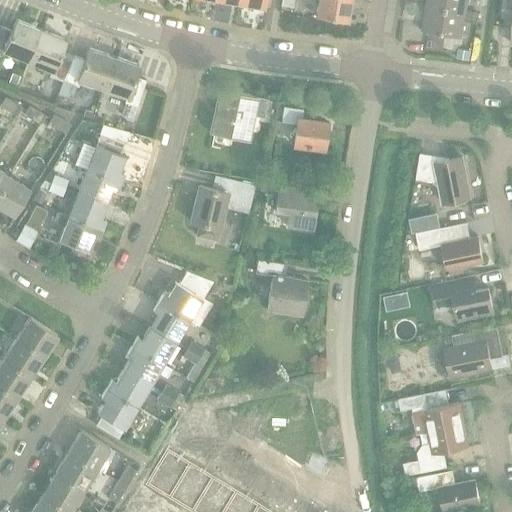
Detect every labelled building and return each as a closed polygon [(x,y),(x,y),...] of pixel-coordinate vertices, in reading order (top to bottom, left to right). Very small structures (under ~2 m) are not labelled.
[(347,21),(350,0),(318,0),(315,16),(347,21)] [(426,0),(426,6),(466,12),(466,11),(467,0),(426,0)] [(511,43),(511,0),(502,0),(501,16),(511,16),(511,30),(511,43)] [(478,13),(466,11),(466,12),(426,6),(422,31),(461,37),(464,21),(477,24),(478,13)] [(28,60),(41,29),(16,19),(11,30),(0,26),(0,57),(1,58),(4,51),(28,60)] [(62,81),(72,55),(61,51),(66,39),(41,29),(28,60),(52,70),(50,76),(62,81)] [(102,88),(113,56),(88,47),(84,59),(72,55),(62,81),(76,87),(79,80),(102,88)] [(113,56),(102,88),(127,97),(125,102),(138,106),(147,80),(135,76),(139,65),(113,56)] [(250,114),(262,117),(266,100),(254,97),(219,89),(210,131),(245,138),(250,114)] [(0,104),(0,105),(17,115),(22,107),(5,96),(0,104)] [(23,114),(41,124),(46,115),(29,105),(23,114)] [(293,144),(322,148),(326,122),(300,119),(302,109),(282,106),(280,122),(295,124),(293,144)] [(48,123),(65,133),(70,124),(53,114),(48,123)] [(87,169),(120,181),(124,172),(119,170),(125,156),(121,154),(125,144),(100,134),(87,169)] [(462,157),(437,162),(436,155),(420,153),(416,178),(438,182),(442,202),(454,199),(456,204),(466,200),(466,197),(469,196),(462,157)] [(117,191),(120,181),(87,169),(78,193),(106,204),(112,189),(117,191)] [(0,189),(9,176),(0,170),(0,189)] [(51,182),(64,187),(67,179),(54,174),(51,182)] [(9,176),(0,189),(0,206),(15,215),(31,189),(9,176)] [(223,207),(248,213),(254,185),(214,176),(211,188),(197,185),(189,221),(199,223),(196,235),(215,240),(218,228),(223,207)] [(61,195),(64,187),(51,182),(47,190),(61,195)] [(286,225),(311,228),(315,199),(300,197),(301,186),(277,183),(273,210),(288,212),(286,225)] [(101,218),(106,204),(78,193),(69,216),(102,229),(106,220),(101,218)] [(25,222),(37,229),(47,210),(35,204),(25,222)] [(102,229),(69,216),(56,211),(53,221),(65,226),(60,240),(88,251),(93,237),(98,239),(102,229)] [(478,236),(469,237),(466,222),(415,232),(419,249),(442,244),(447,268),(483,260),(478,236)] [(266,308),(300,313),(305,280),(283,276),(285,263),(256,258),(254,272),(271,275),(266,308)] [(157,302),(187,320),(196,325),(209,303),(201,298),(206,288),(184,275),(179,285),(174,282),(166,295),(162,293),(157,302)] [(488,287),(476,290),(473,276),(432,284),(437,309),(454,306),(457,320),(493,312),(488,287)] [(175,342),(187,320),(157,302),(152,310),(156,313),(148,326),(175,342)] [(15,338),(43,356),(58,335),(30,316),(15,338)] [(448,373),(449,376),(492,367),(490,357),(502,355),(496,325),(472,330),(475,342),(443,348),(444,350),(437,351),(434,357),(437,371),(442,375),(448,373)] [(162,363),(175,342),(148,326),(140,339),(136,336),(131,345),(162,363)] [(30,377),(43,356),(15,338),(2,358),(30,377)] [(186,349),(199,356),(204,348),(191,340),(186,349)] [(171,369),(162,363),(131,345),(126,354),(130,356),(122,369),(149,385),(157,372),(166,377),(171,369)] [(195,363),(199,356),(186,349),(182,356),(195,363)] [(0,386),(16,398),(30,377),(2,358),(0,361),(0,386)] [(136,407),(149,385),(122,369),(115,382),(110,380),(105,388),(136,407)] [(160,392),(173,400),(178,391),(165,384),(160,392)] [(0,416),(2,418),(16,398),(0,386),(0,416)] [(117,438),(136,407),(105,388),(100,397),(104,400),(96,413),(100,415),(94,425),(117,438)] [(416,433),(427,431),(464,424),(459,402),(449,404),(446,389),(398,398),(400,410),(411,408),(416,433)] [(168,407),(173,400),(160,392),(156,399),(168,407)] [(464,424),(427,431),(429,443),(422,444),(417,452),(418,460),(403,463),(405,474),(447,466),(444,451),(468,446),(464,424)] [(67,452),(95,469),(109,447),(80,430),(67,452)] [(166,450),(145,485),(169,499),(190,464),(166,450)] [(83,490),(95,469),(67,452),(54,473),(83,490)] [(189,511),(192,511),(213,478),(190,464),(169,499),(189,511)] [(117,482),(125,488),(135,471),(127,466),(117,482)] [(475,479),(446,484),(444,471),(416,476),(419,490),(439,486),(444,511),(447,510),(446,511),(462,511),(463,511),(462,507),(480,504),(475,479)] [(70,511),(83,490),(54,473),(42,494),(70,511)] [(223,511),(236,492),(213,478),(192,511),(223,511)] [(116,503),(125,488),(117,482),(107,498),(116,503)] [(254,511),(258,505),(236,492),(223,511),(254,511)] [(69,511),(70,511),(42,494),(31,511),(69,511)]
